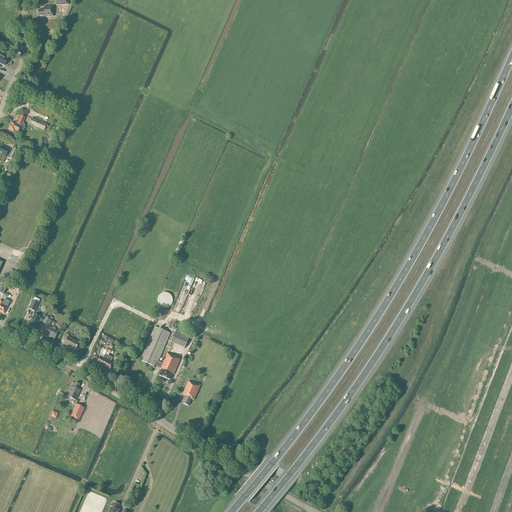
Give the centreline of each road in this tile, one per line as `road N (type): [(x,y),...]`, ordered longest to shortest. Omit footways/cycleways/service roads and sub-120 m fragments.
road 1 (motorway): [(511,57),(395,287),(315,407),(231,511)]
road 2 (motorway): [(258,511),(380,350),(511,105)]
road 3 (tertiary): [(313,511),(0,327)]
